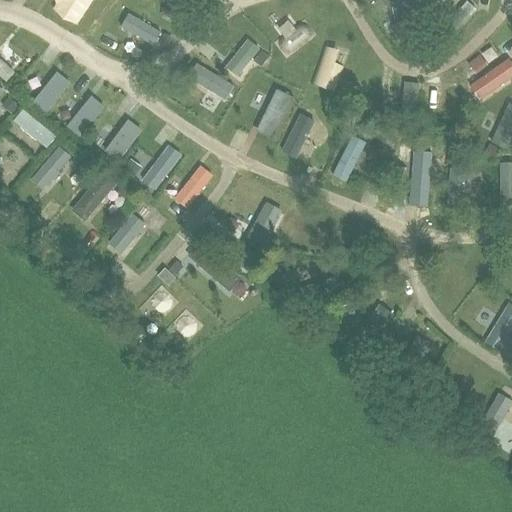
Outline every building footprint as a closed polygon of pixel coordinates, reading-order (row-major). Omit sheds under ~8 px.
[(167,0),(187,11),(192,0),(167,0)] [(400,0),(400,34),(415,34),(415,0),(400,0)] [(439,32),(448,40),(475,10),(466,2),(439,32)] [(121,28),(152,46),(160,32),(128,15),(121,28)] [(298,23),(289,68),(304,71),(313,26),(298,23)] [(343,74),(348,39),(335,37),(330,72),(343,74)] [(225,66),(237,75),(259,48),(248,38),(225,66)] [(0,58),(0,76),(5,82),(14,72),(0,58)] [(469,85),(479,99),(511,76),(511,61),(509,58),(469,85)] [(196,64),(187,78),(226,102),(234,87),(196,64)] [(70,83),(56,71),(31,102),(45,114),(70,83)] [(259,73),(242,114),(259,121),(277,81),(259,73)] [(429,81),(430,109),(447,109),(446,80),(429,81)] [(415,117),(419,84),(404,82),(400,115),(415,117)] [(272,140),(292,97),(277,89),(257,133),(272,140)] [(66,126),(80,137),(104,106),(90,95),(66,126)] [(491,142),(506,149),(511,136),(511,104),(509,103),(491,142)] [(56,136),(22,108),(12,121),(45,148),(56,136)] [(296,158),(315,121),(300,114),(281,151),(296,158)] [(104,151),(118,162),(141,130),(127,119),(104,151)] [(346,182),(366,143),(352,135),(331,175),(346,182)] [(168,144),(141,179),(154,189),(181,155),(168,144)] [(58,146),(30,179),(43,190),(71,156),(58,146)] [(407,194),(414,158),(399,155),(392,191),(407,194)] [(213,175),(200,165),(173,198),(186,208),(213,175)] [(511,167),(497,168),(498,207),(511,206),(511,167)] [(450,170),(447,211),(462,212),(465,172),(450,170)] [(117,182),(103,171),(71,210),(85,222),(117,182)] [(282,210),(267,201),(244,242),(259,250),(282,210)] [(107,243),(121,254),(145,224),(131,214),(107,243)] [(188,255),(229,291),(241,277),(200,242),(188,255)] [(349,289),(344,273),(299,288),(304,304),(349,289)] [(173,300),(207,322),(215,311),(181,288),(173,300)] [(394,314),(379,303),(352,341),(366,352),(394,314)] [(511,329),(511,304),(509,303),(485,343),(498,351),(511,329)] [(432,345),(417,336),(393,373),(408,382),(432,345)] [(492,436),(511,404),(511,401),(498,393),(477,427),(492,436)]
